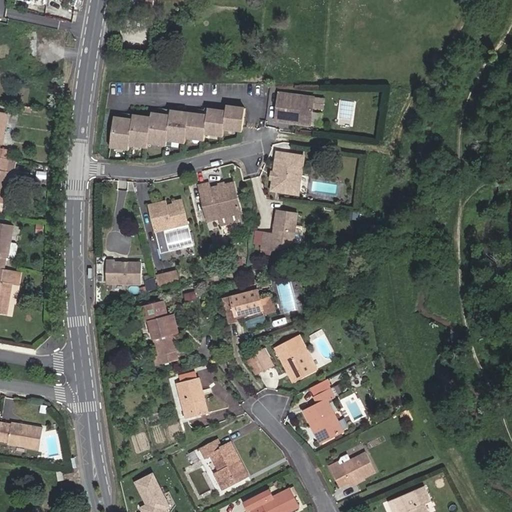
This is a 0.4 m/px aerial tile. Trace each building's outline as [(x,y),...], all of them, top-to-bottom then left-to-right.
[(147,41),(147,14),(137,14),(137,19),(125,19),(125,41),(147,41)] [(307,125),(309,109),(319,111),(321,101),(276,94),(272,120),(307,125)] [(313,110),(311,123),(322,125),(324,112),(313,110)] [(129,122),(128,126),(110,124),(107,148),(125,150),(126,146),(144,148),(145,144),(163,146),(164,141),(182,144),(182,139),(201,141),(201,139),(202,135),(220,138),(220,135),(221,130),(239,133),(241,114),(223,111),(222,116),(222,119),(204,116),(203,122),(185,120),(166,117),(166,122),(147,120),(147,121),(147,124),(129,122)] [(0,157),(8,158),(10,150),(0,148),(0,144),(1,144),(7,114),(0,112),(0,157)] [(163,119),(148,117),(147,120),(166,122),(166,117),(185,120),(203,122),(204,116),(222,119),(222,116),(201,113),(200,119),(164,114),(163,119)] [(296,174),(299,174),(301,155),(276,152),(275,159),(274,158),(272,170),(272,172),(273,173),(273,178),(271,177),(271,178),(271,179),(269,189),(294,193),(296,174)] [(6,171),(8,158),(0,157),(0,202),(3,203),(8,171),(6,171)] [(8,171),(13,172),(15,160),(8,158),(6,171),(8,171)] [(216,185),(207,188),(205,182),(195,185),(203,220),(216,217),(235,212),(237,212),(229,182),(220,184),(219,185),(220,186),(217,187),(217,185),(216,185)] [(158,253),(191,245),(180,201),(164,205),(154,208),(152,203),(146,205),(158,253)] [(274,251),(295,245),(300,213),(275,209),(273,221),(266,219),(262,250),(274,251)] [(218,224),(237,219),(235,212),(216,217),(218,224)] [(0,267),(4,269),(6,256),(7,257),(10,242),(13,226),(0,223),(0,267)] [(15,256),(17,245),(15,243),(10,242),(7,257),(12,258),(15,256)] [(139,283),(139,260),(105,260),(105,282),(139,283)] [(11,283),(9,283),(12,270),(4,269),(0,267),(0,313),(6,315),(11,283)] [(176,272),(168,274),(154,278),(157,290),(172,286),(179,284),(176,272)] [(145,292),(155,289),(152,278),(142,280),(145,292)] [(259,289),(224,298),(230,321),(237,320),(236,315),(264,308),(265,314),(275,311),(271,295),(261,298),(259,289)] [(169,316),(165,302),(144,307),(148,322),(152,321),(161,356),(156,357),(158,366),(179,361),(176,352),(181,351),(175,327),(171,316),(169,316)] [(316,369),(299,336),(296,337),(313,371),(316,369)] [(313,371),(296,337),(279,346),(297,379),(313,371)] [(294,381),(297,379),(279,346),(277,348),(294,381)] [(264,369),(265,370),(274,365),(265,347),(256,352),(257,354),(246,359),(247,361),(247,363),(254,372),(255,374),(264,369)] [(197,371),(177,376),(179,382),(199,377),(197,371)] [(208,412),(199,377),(179,382),(187,418),(208,412)] [(334,396),(331,389),(316,397),(319,404),(308,409),(305,410),(313,425),(316,424),(319,432),(322,431),(326,439),(344,430),(328,399),(334,396)] [(316,397),(305,402),(308,409),(319,404),(316,397)] [(0,422),(0,440),(8,442),(8,443),(39,449),(43,428),(11,423),(11,424),(0,422)] [(313,425),(321,442),(326,439),(322,431),(319,432),(316,424),(313,425)] [(223,447),(219,439),(201,448),(206,457),(211,455),(219,471),(217,472),(225,487),(249,475),(231,442),(223,447)] [(367,452),(352,460),(349,453),(342,456),(340,460),(330,465),(340,485),(349,481),(350,483),(376,470),(367,452)] [(153,471),(133,481),(144,503),(140,505),(142,511),(166,511),(165,508),(170,506),(153,471)] [(254,511),(280,511),(285,510),(285,511),(287,511),(299,506),(290,489),(274,497),(270,490),(248,501),(251,508),(252,508),(254,511)] [(421,505),(415,491),(394,500),(399,511),(419,511),(417,507),(421,505)] [(394,511),(399,511),(394,500),(390,502),(394,511)]
